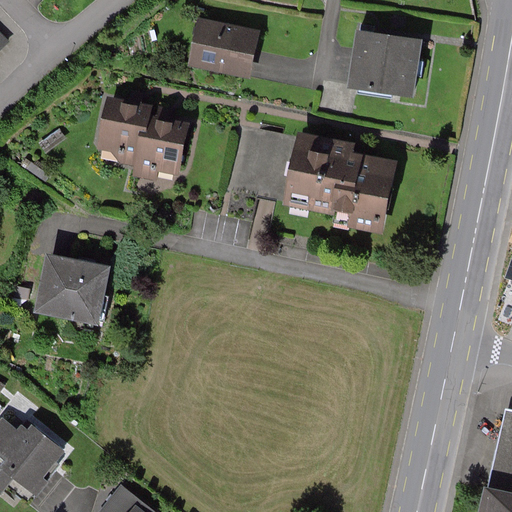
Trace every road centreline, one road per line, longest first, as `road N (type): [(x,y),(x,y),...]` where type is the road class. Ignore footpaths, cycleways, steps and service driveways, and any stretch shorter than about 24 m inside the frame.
road 1 (tertiary): [(511,33),(453,341)]
road 2 (tertiary): [(453,341),(416,511)]
